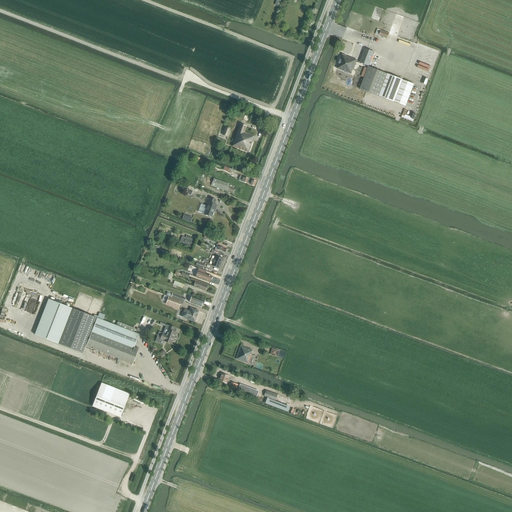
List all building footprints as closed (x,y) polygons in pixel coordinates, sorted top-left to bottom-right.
[(378,29),(375,34),(383,37),(383,39),(384,39),(385,38),(388,39),(390,34),(378,29)] [(347,59),(346,59),(345,59),(343,64),(343,66),(347,67),(348,66),(349,65),(352,66),(353,63),(355,64),(356,62),(360,64),(360,63),(369,66),(374,52),(365,48),(361,60),(357,58),(358,57),(349,54),(347,59)] [(369,67),(360,89),(406,107),(415,84),(369,67)] [(253,140),(252,140),(254,136),(245,132),(247,126),(240,124),(232,146),(249,152),(253,140)] [(256,181),(241,175),(239,180),(254,186),(256,181)] [(214,178),(212,186),(235,194),(236,190),(228,188),(230,184),(214,178)] [(209,203),(204,214),(212,217),(215,209),(217,206),(214,205),(216,200),(208,197),(206,202),(209,203)] [(198,211),(204,213),(206,205),(200,203),(198,211)] [(191,247),(194,239),(182,234),(179,243),(191,247)] [(225,242),(211,237),(210,240),(212,241),(218,243),(218,245),(217,244),(214,251),(214,252),(219,253),(220,250),(225,252),(229,244),(225,242)] [(213,256),(210,264),(212,264),(212,265),(219,268),(223,259),(215,256),(215,257),(213,256)] [(206,271),(199,268),(196,277),(210,282),(213,276),(205,274),(206,271)] [(206,291),(208,286),(195,282),(193,287),(206,291)] [(42,294),(32,291),(25,311),(33,313),(36,304),(38,305),(42,294)] [(186,299),(173,294),(172,297),(185,302),(186,299)] [(181,301),(169,296),(165,305),(178,309),(181,301)] [(201,306),(203,301),(192,297),(190,302),(201,306)] [(116,326),(49,299),(35,335),(82,353),(85,346),(133,364),(139,348),(134,347),(139,334),(134,332),(135,329),(118,322),(116,326)] [(199,311),(191,308),(190,311),(184,309),(182,316),(187,318),(187,319),(195,322),(199,311)] [(163,333),(161,339),(164,340),(164,341),(172,344),(174,337),(175,338),(177,333),(176,332),(177,329),(175,328),(176,328),(169,325),(169,326),(166,325),(163,333)] [(241,346),(238,355),(237,357),(236,360),(248,364),(252,355),(251,355),(252,350),(241,346)] [(230,377),(221,374),(219,380),(227,383),(230,377)] [(236,392),(238,385),(232,382),(229,389),(236,392)] [(121,417),(129,395),(130,394),(102,383),(93,406),(121,417)] [(286,398),(267,390),(264,397),(283,404),(286,398)]
